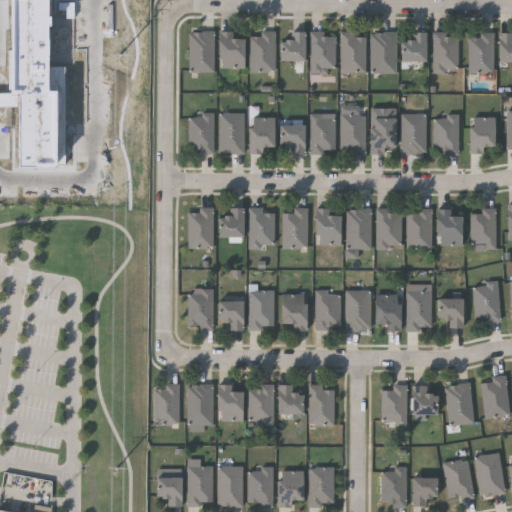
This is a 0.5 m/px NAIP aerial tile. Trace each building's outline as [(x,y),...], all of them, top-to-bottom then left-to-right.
[(11,0),(10,93),(0,93),(0,106),(18,108),(19,167),(65,167),(67,66),(51,67),(50,0),(11,0)] [(213,72),(188,72),(188,31),(213,31),(213,72)] [(243,68),(219,68),(219,31),(232,31),(232,37),(243,37),(243,68)] [(304,31),(304,60),(279,60),(279,39),(290,39),(290,31),(304,31)] [(395,32),(395,72),(370,72),(370,32),(395,32)] [(511,41),(511,61),(497,61),(497,32),(510,32),(510,41),(511,41)] [(274,33),(274,72),(249,72),(249,33),(274,33)] [(309,72),(309,33),(334,33),(334,72),(309,72)] [(340,72),(340,33),(365,33),(365,72),(340,72)] [(402,61),(402,33),(425,33),(425,61),(402,61)] [(433,33),(457,33),(457,72),(433,72),(433,33)] [(492,72),(468,72),(468,33),(492,33),(492,72)] [(213,113),(213,151),(188,151),(188,113),(213,113)] [(243,113),(243,152),(218,152),(218,113),(243,113)] [(400,113),(425,113),(425,154),(400,154),(400,113)] [(309,153),(309,114),(334,114),(334,153),(309,153)] [(364,114),(364,152),(339,152),(339,114),(364,114)] [(457,154),(433,154),(433,115),(457,115),(457,154)] [(249,117),(273,117),(273,146),(262,146),(262,154),(249,154),(249,117)] [(370,154),(370,117),(394,117),(394,146),(385,146),(385,154),(370,154)] [(468,153),(468,117),(493,117),(493,146),(482,146),(482,153),(468,153)] [(303,125),(303,154),(289,154),(289,144),(279,144),(279,125),(303,125)] [(213,208),(213,247),(188,247),(188,212),(198,212),(198,208),(213,208)] [(243,208),(243,237),(219,237),(219,215),(228,215),(228,208),(243,208)] [(249,208),(263,208),(263,212),(274,212),(274,247),(249,247),(249,208)] [(306,208),(306,248),(282,248),(282,208),(306,208)] [(339,214),(339,245),(314,245),(314,208),(328,208),(328,214),(339,214)] [(370,249),(346,249),(346,208),(370,208),(370,249)] [(405,249),(405,212),(414,212),(414,208),(430,208),(430,249),(405,249)] [(497,248),(474,248),(474,212),(482,212),(482,208),(497,208),(497,248)] [(400,209),(400,247),(375,247),(375,209),(400,209)] [(437,209),(451,209),(451,215),(462,215),(462,245),(437,245),(437,209)] [(499,319),(474,320),(473,283),(498,282),(499,319)] [(213,329),(188,329),(188,290),(213,290),(213,329)] [(273,290),(273,329),(248,329),(248,290),(273,290)] [(345,290),(370,290),(370,330),(345,330),(345,290)] [(315,291),(339,291),(339,329),(315,329),(315,291)] [(430,291),(430,330),(405,330),(405,291),(430,291)] [(279,323),(279,294),(306,294),(306,330),(292,330),(292,323),(279,323)] [(386,331),(386,323),(374,323),(374,294),(399,294),(399,331),(386,331)] [(447,327),(447,319),(437,319),(437,298),(461,298),(461,327),(447,327)] [(242,329),(227,329),(227,321),(218,321),(218,301),(242,301),(242,329)] [(484,418),(480,382),(490,381),(490,376),(504,375),(509,415),(484,418)] [(448,424),(446,385),(470,383),(472,423),(448,424)] [(211,384),(211,425),(187,425),(187,384),(211,384)] [(242,421),(216,421),(217,384),(230,384),(230,391),(242,391),(242,421)] [(405,384),(405,423),(381,423),(381,389),(391,389),(391,384),(405,384)] [(153,424),(153,385),(178,385),(178,424),(153,424)] [(273,385),(273,423),(248,423),(248,385),(273,385)] [(292,385),(292,391),(301,391),(301,413),(276,413),(276,385),(292,385)] [(333,424),(309,424),(309,385),(333,385),(333,424)] [(436,413),(411,413),(411,385),(425,385),(425,393),(436,393),(436,413)] [(473,457),(497,453),(504,492),(480,496),(473,457)] [(472,497),(447,500),(442,463),(467,459),(472,497)] [(186,460),(199,460),(199,466),(211,466),(211,506),(186,506),(186,460)] [(217,506),(217,466),(241,466),(241,506),(217,506)] [(309,467),(332,467),(332,506),(309,506),(309,467)] [(405,506),(380,506),(380,467),(405,467),(405,506)] [(271,506),(247,506),(247,468),(271,468),(271,506)] [(277,506),(277,471),(301,471),(301,500),(291,500),(291,506),(277,506)] [(180,477),(180,506),(166,506),(166,498),(156,498),(156,477),(180,477)] [(411,506),(411,477),(436,477),(436,497),(425,497),(425,506),(411,506)]
